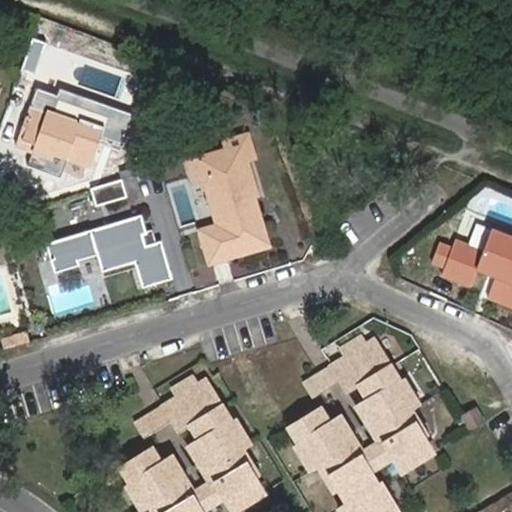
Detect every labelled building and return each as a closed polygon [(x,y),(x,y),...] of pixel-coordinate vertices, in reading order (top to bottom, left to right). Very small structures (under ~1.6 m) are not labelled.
[(52,48),(59,25),(41,19),(33,42),(52,48)] [(89,114),(73,121),(50,113),(56,94),(37,88),(17,145),(53,158),(55,154),(91,166),(107,121),(89,114)] [(91,106),(56,94),(50,113),(73,121),(89,114),(91,106)] [(228,142),(230,150),(247,159),(256,157),(250,136),(228,142)] [(247,159),(230,150),(191,161),(196,180),(205,178),(213,207),(216,207),(224,236),(219,237),(216,235),(213,227),(201,230),(210,262),(248,252),(245,244),(267,238),(259,210),(254,211),(250,197),(258,195),(247,159)] [(90,188),(95,204),(125,195),(120,179),(90,188)] [(142,215),(47,244),(56,273),(81,266),(79,261),(98,255),(103,272),(136,262),(143,287),(173,279),(162,241),(156,243),(146,245),(143,235),(148,234),(142,215)] [(477,223),(468,245),(483,251),(492,229),(477,223)] [(511,306),(511,237),(492,229),(483,251),(468,245),(456,240),(442,275),(469,285),(475,269),(495,278),(488,297),(511,306)] [(156,243),(152,232),(148,234),(143,235),(146,245),(156,243)] [(269,246),(267,238),(245,244),(248,252),(269,246)] [(63,315),(40,322),(43,331),(66,324),(63,315)] [(368,401),(357,408),(378,442),(382,440),(393,458),(389,461),(397,475),(433,454),(406,410),(419,402),(405,379),(401,382),(375,340),(366,345),(361,337),(343,348),(348,356),(306,382),(313,395),(340,378),(348,391),(358,385),(368,401)] [(250,442),(236,419),(232,422),(206,380),(197,385),(193,377),(174,388),(179,397),(137,422),(145,435),(172,419),(179,431),(189,425),(199,441),(188,448),(209,483),(213,480),(224,498),(220,501),(226,511),(233,511),(264,494),(238,450),(250,442)] [(470,431),(484,422),(475,407),(461,415),(470,431)] [(296,448),(309,470),(322,462),(347,504),(339,509),(341,511),(394,511),(397,510),(381,483),(377,485),(369,473),(389,461),(393,458),(382,440),(378,442),(362,452),(341,417),(330,423),(322,409),(289,429),(299,446),(296,448)] [(209,483),(193,492),(172,457),(161,463),(153,449),(120,469),(131,486),(127,488),(140,510),(153,502),(158,511),(202,511),(220,501),(224,498),(213,480),(209,483)]
